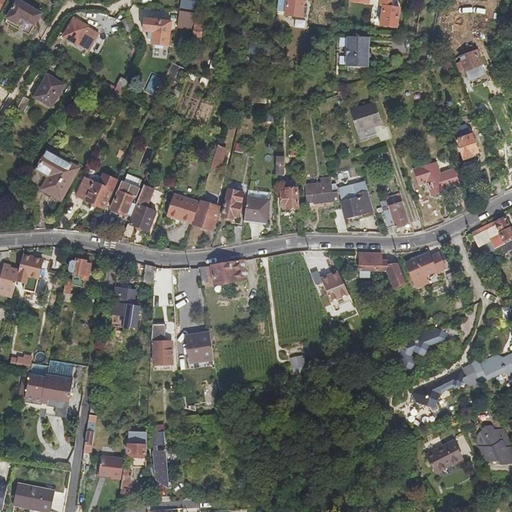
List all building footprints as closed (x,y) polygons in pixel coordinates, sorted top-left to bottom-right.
[(33,25),(40,13),(17,0),(15,0),(5,17),(16,24),(20,17),(33,25)] [(193,11),(195,2),(182,0),(180,0),(179,9),(193,11)] [(277,0),(276,12),(284,13),(284,16),(300,18),(300,17),(305,18),(307,7),(302,6),(302,0),(277,0)] [(380,26),(396,29),(399,9),(396,8),(397,0),(393,0),(380,0),(380,6),(383,6),(380,26)] [(193,21),(194,13),(179,11),(177,28),(192,31),(193,21)] [(135,32),(130,17),(121,20),(126,35),(135,32)] [(296,19),(296,27),(306,28),(306,20),(296,19)] [(168,47),(171,23),(146,20),(144,34),(148,36),(147,41),(154,42),(154,45),(168,47)] [(192,31),(191,38),(200,39),(202,22),(193,21),(192,31)] [(87,52),(97,35),(74,22),(65,38),(87,52)] [(367,68),(368,38),(347,38),(345,67),(367,68)] [(264,46),(248,44),(247,54),(263,56),(264,46)] [(485,74),(476,51),(459,57),(469,80),(485,74)] [(50,107),(62,86),(45,77),(34,99),(50,107)] [(120,78),(113,92),(120,96),(128,82),(120,78)] [(395,86),(393,79),(385,81),(386,87),(395,86)] [(22,97),(16,110),(22,113),(29,101),(22,97)] [(381,126),(374,104),(351,112),(359,133),(381,126)] [(463,159),(479,154),(473,135),(472,135),(470,128),(466,125),(455,129),(453,132),(455,141),(458,140),(463,159)] [(224,150),(216,147),(209,169),(217,172),(224,150)] [(61,198),(77,167),(63,160),(57,157),(47,151),(37,169),(50,176),(43,189),(61,198)] [(275,152),(275,174),(283,174),(284,153),(275,152)] [(456,181),(453,168),(425,176),(430,192),(443,188),(442,185),(456,181)] [(102,210),(115,182),(104,177),(103,178),(90,172),(86,180),(84,179),(75,197),(102,210)] [(498,195),(504,192),(500,180),(493,183),(498,195)] [(338,198),(334,181),(321,184),(321,183),(303,187),(309,207),(316,205),(316,203),(338,198)] [(109,214),(127,221),(134,205),(131,204),(132,199),(136,200),(140,189),(122,182),(109,214)] [(360,219),(375,216),(365,182),(337,189),(344,218),(358,215),(360,219)] [(297,207),(295,187),(285,187),(285,190),(281,190),(281,205),(286,205),(286,208),(297,207)] [(137,206),(144,209),(151,192),(141,188),(140,189),(136,200),(134,205),(137,206)] [(398,199),(395,189),(383,193),(386,203),(377,205),(384,225),(391,222),(392,225),(406,221),(398,198),(398,199)] [(238,218),(243,194),(227,190),(221,218),(233,221),(233,217),(238,218)] [(247,190),(243,220),(266,223),(270,193),(247,190)] [(166,217),(192,225),(198,204),(172,196),(166,217)] [(461,212),(469,208),(465,196),(456,199),(461,212)] [(198,204),(192,225),(209,231),(215,209),(199,203),(198,204)] [(126,224),(120,237),(128,240),(133,227),(145,232),(152,213),(144,209),(137,206),(129,225),(126,224)] [(337,232),(346,232),(341,209),(332,211),(337,232)] [(511,232),(504,216),(470,233),(476,245),(480,254),(482,253),(484,256),(500,248),(503,253),(511,249),(511,248),(510,245),(511,244),(511,232)] [(233,244),(240,243),(242,227),(235,226),(233,244)] [(22,255),(23,250),(15,251),(13,260),(20,262),(15,283),(25,285),(27,277),(37,280),(42,260),(22,255)] [(394,291),(409,285),(399,264),(389,266),(389,261),(383,260),(383,254),(363,253),(363,259),(360,259),(359,272),(370,272),(386,272),(394,291)] [(429,258),(428,254),(405,264),(415,288),(427,283),(424,276),(435,271),(436,273),(443,270),(437,255),(429,258)] [(72,282),(65,281),(62,294),(61,300),(70,302),(72,294),(69,294),(71,286),(83,289),(86,277),(88,277),(91,266),(86,264),(86,262),(77,260),(76,262),(70,261),(68,273),(73,274),(72,282)] [(243,261),(206,268),(206,277),(212,276),(213,285),(246,280),(243,261)] [(154,284),(156,268),(147,266),(145,282),(154,284)] [(498,269),(489,274),(495,288),(505,284),(498,269)] [(319,280),(330,306),(349,297),(337,271),(319,280)] [(424,276),(427,283),(438,278),(436,273),(435,271),(424,276)] [(134,291),(116,288),(113,303),(115,304),(113,315),(125,317),(123,329),(133,331),(137,307),(132,306),(134,291)] [(164,324),(153,324),(152,336),(151,345),(154,345),(154,364),(171,364),(171,342),(164,341),(164,324)] [(435,341),(437,342),(441,332),(437,330),(432,331),(431,328),(416,333),(414,330),(385,342),(387,345),(383,347),(384,349),(384,353),(387,354),(387,357),(390,356),(392,356),(396,366),(398,366),(408,370),(412,358),(407,356),(406,353),(408,352),(409,349),(411,348),(413,353),(414,352),(415,353),(422,351),(422,349),(423,348),(421,344),(424,343),(427,344),(435,341)] [(189,363),(214,359),(210,333),(185,337),(189,363)] [(471,361),(464,364),(470,377),(472,380),(481,376),(488,378),(489,372),(495,370),(500,370),(501,373),(505,375),(507,373),(511,374),(511,352),(510,351),(509,354),(501,356),(499,359),(493,358),(493,360),(487,358),(473,364),(471,361)] [(16,366),(29,368),(31,357),(24,356),(18,355),(17,356),(11,355),(10,365),(16,366)] [(304,355),(291,358),(296,375),(309,371),(304,355)] [(470,377),(464,364),(457,367),(463,380),(470,377)] [(33,374),(47,375),(47,366),(33,365),(33,374)] [(49,375),(73,376),(73,365),(49,365),(49,375)] [(450,387),(457,390),(461,378),(462,380),(463,380),(457,367),(407,391),(409,397),(417,404),(431,408),(437,394),(450,387)] [(39,405),(45,378),(30,376),(24,403),(39,405)] [(472,380),(473,384),(488,378),(481,376),(472,380)] [(46,407),(66,411),(71,381),(67,380),(51,377),(48,377),(45,378),(39,405),(41,406),(41,401),(46,402),(46,407)] [(463,380),(466,385),(467,388),(473,384),(472,380),(470,377),(463,380)] [(463,380),(462,380),(461,378),(457,390),(466,385),(463,380)] [(65,419),(66,411),(46,407),(44,415),(65,419)] [(89,415),(83,452),(90,453),(92,443),(94,431),(96,417),(96,416),(89,415)] [(451,419),(457,430),(465,426),(460,415),(451,419)] [(511,417),(502,423),(511,441),(511,417)] [(474,438),(483,455),(482,457),(485,462),(499,462),(501,466),(511,465),(511,464),(511,448),(502,431),(492,431),(489,427),(484,427),(474,438)] [(164,443),(164,430),(151,431),(152,444),(153,444),(157,443),(164,443)] [(132,466),(145,467),(147,432),(128,431),(127,454),(133,454),(132,466)] [(430,471),(457,457),(448,440),(421,454),(430,471)] [(157,450),(157,443),(153,444),(153,450),(152,450),(154,479),(167,488),(164,449),(157,450)] [(119,479),(122,460),(99,457),(97,474),(110,476),(110,478),(119,479)] [(68,472),(70,464),(57,462),(56,470),(68,472)] [(121,476),(118,497),(128,498),(130,477),(126,476),(127,469),(122,468),(121,476)] [(45,511),(49,511),(54,492),(18,484),(14,504),(45,511)]
